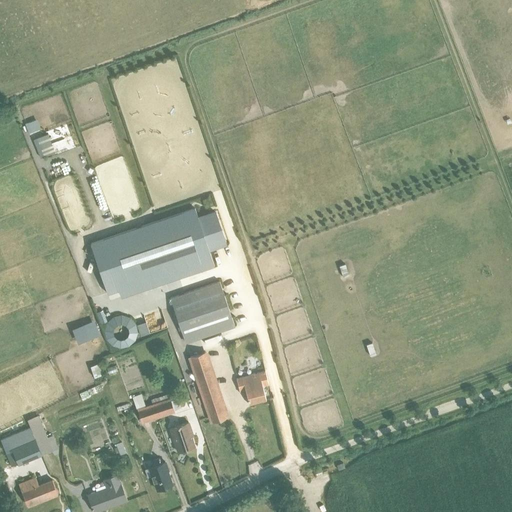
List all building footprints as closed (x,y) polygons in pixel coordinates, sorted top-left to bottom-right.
[(37,118),(28,122),(32,131),(40,128),(37,118)] [(48,132),(34,138),(41,157),(56,151),(48,132)] [(53,160),(44,164),(48,173),(57,170),(53,160)] [(195,206),(90,243),(107,293),(119,288),(122,297),(216,266),(195,206)] [(348,261),(342,263),(346,275),(352,273),(348,261)] [(340,265),(334,268),(340,279),(346,276),(340,265)] [(219,280),(170,297),(179,322),(186,342),(235,326),(219,280)] [(104,307),(98,310),(104,320),(109,317),(104,307)] [(122,313),(114,315),(107,321),(106,326),(106,327),(105,329),(105,331),(106,335),(106,337),(112,344),(120,347),(125,345),(128,344),(135,339),(138,331),(137,323),(131,316),(122,313)] [(146,320),(137,323),(141,335),(150,331),(146,320)] [(372,341),(366,343),(370,356),(376,354),(372,341)] [(191,356),(188,357),(210,422),(230,415),(208,350),(191,356)] [(99,362),(90,365),(94,377),(103,374),(99,362)] [(116,364),(107,367),(109,373),(118,370),(116,364)] [(265,369),(236,377),(240,391),(245,390),(249,404),(267,399),(263,385),(269,384),(265,369)] [(100,383),(88,389),(90,394),(103,388),(100,383)] [(87,389),(79,393),(82,398),(89,395),(87,389)] [(153,402),(158,417),(175,411),(174,409),(182,407),(178,395),(171,397),(169,392),(151,398),(153,402)] [(158,417),(153,402),(146,404),(142,393),(133,396),(142,422),(158,417)] [(120,410),(133,407),(131,400),(119,403),(120,410)] [(39,414),(28,418),(31,426),(42,454),(58,447),(53,434),(48,436),(39,414)] [(190,420),(169,427),(177,452),(196,446),(193,435),(195,435),(190,420)] [(31,426),(1,438),(11,465),(42,454),(31,426)] [(122,441),(116,443),(120,454),(126,452),(122,441)] [(181,451),(183,460),(189,459),(187,450),(181,451)] [(153,465),(145,468),(147,477),(152,475),(157,489),(172,483),(168,470),(170,469),(166,460),(161,461),(159,456),(151,459),(153,465)] [(96,490),(87,493),(94,511),(127,500),(117,473),(103,478),(105,484),(95,487),(96,490)] [(35,476),(18,482),(28,506),(58,494),(52,478),(39,483),(35,476)]
